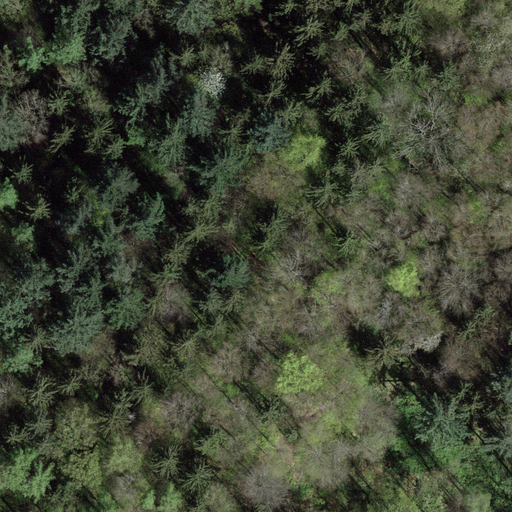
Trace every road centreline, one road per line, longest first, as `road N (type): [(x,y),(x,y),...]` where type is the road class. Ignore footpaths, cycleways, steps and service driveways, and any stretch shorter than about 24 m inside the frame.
road 1 (track): [(278,0),(89,435),(69,511)]
road 2 (track): [(0,174),(118,115),(275,7)]
